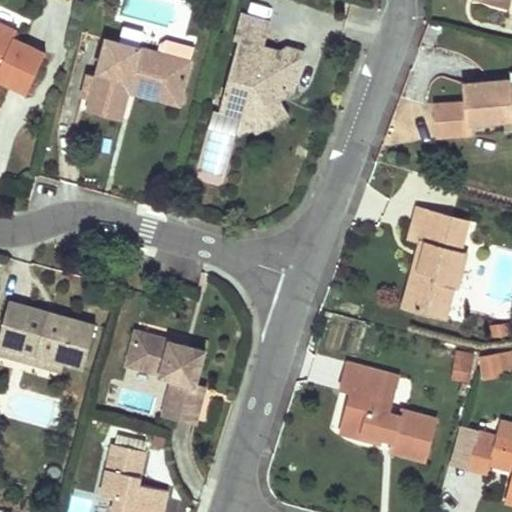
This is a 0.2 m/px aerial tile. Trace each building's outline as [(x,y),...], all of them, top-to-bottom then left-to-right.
[(264,48),(270,24),(241,16),(234,42),(239,43),(222,108),(251,116),(263,108),(271,120),(287,109),(280,100),(277,95),(279,88),(292,92),(303,52),(288,47),(286,54),(264,48)] [(17,32),(0,23),(0,80),(8,84),(29,94),(48,55),(14,39),(17,32)] [(159,53),(109,40),(92,101),(110,106),(128,111),(133,92),(136,82),(184,96),(192,62),(159,53)] [(170,40),(161,44),(159,53),(192,62),(196,47),(170,40)] [(508,77),(464,82),(465,92),(466,101),(469,121),(504,117),(503,112),(511,111),(511,85),(510,86),(508,77)] [(184,96),(136,82),(133,92),(181,106),(184,96)] [(292,92),(279,88),(277,95),(280,100),(292,92)] [(110,106),(92,101),(90,111),(125,121),(128,111),(110,106)] [(469,121),(466,101),(437,104),(441,134),(470,130),(469,121)] [(263,108),(251,116),(260,128),(271,120),(263,108)] [(415,270),(405,309),(429,315),(432,303),(441,305),(446,289),(456,292),(459,293),(469,257),(462,255),(470,224),(445,217),(419,211),(416,224),(411,242),(422,245),(428,247),(422,272),(415,270)] [(422,245),(415,270),(422,272),(428,247),(422,245)] [(432,303),(429,315),(448,321),(456,292),(446,289),(441,305),(432,303)] [(33,306),(11,300),(1,334),(20,340),(18,349),(63,362),(85,368),(97,323),(59,313),(57,320),(48,318),(50,310),(33,306)] [(59,313),(50,310),(48,318),(57,320),(59,313)] [(159,335),(138,329),(128,363),(161,371),(160,374),(172,377),(163,410),(195,418),(205,384),(198,382),(207,348),(182,341),(181,345),(170,342),(171,338),(159,335)] [(20,340),(1,334),(0,338),(0,344),(18,349),(20,340)] [(18,349),(0,344),(0,353),(16,358),(18,349)] [(63,362),(18,349),(16,358),(61,370),(63,362)] [(471,377),(474,354),(455,351),(452,374),(471,377)] [(511,358),(498,361),(501,380),(511,378),(511,358)] [(482,364),(484,384),(501,381),(501,380),(498,361),(482,364)] [(413,461),(427,465),(438,424),(404,415),(402,420),(391,418),(394,407),(385,404),(392,378),(351,367),(344,394),(355,397),(346,430),(385,441),(387,437),(397,440),(395,444),(392,455),(413,461)] [(392,378),(385,404),(394,407),(401,381),(392,378)] [(511,430),(502,427),(499,436),(511,439),(511,430)] [(385,441),(346,430),(344,435),(384,447),(385,441)] [(511,488),(511,493),(511,439),(499,436),(498,444),(477,439),(469,472),(489,477),(491,468),(494,456),(511,460),(511,488)] [(137,485),(144,452),(112,445),(100,497),(115,500),(111,511),(161,511),(166,492),(137,485)] [(511,460),(494,456),(491,468),(511,473),(511,460)]
